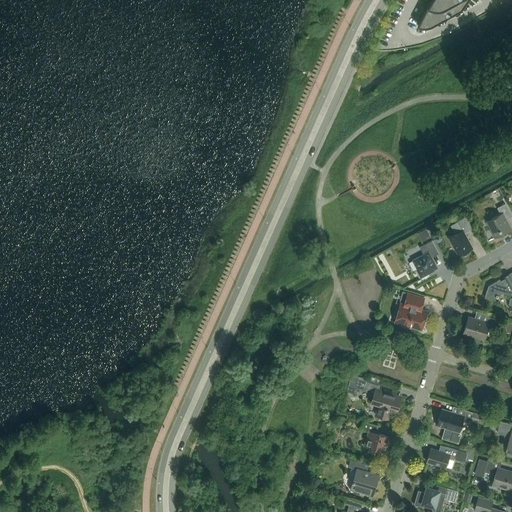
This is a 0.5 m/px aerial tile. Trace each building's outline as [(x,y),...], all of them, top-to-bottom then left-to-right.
[(432,26),(461,10),(468,0),(431,0),(430,3),(427,7),(423,15),(421,19),(419,23),(418,25),(418,26),(420,27),(422,27),(423,27),(425,28),(426,28),(428,27),(429,27),(431,27),(432,26)] [(506,219),(511,216),(505,203),(497,208),(500,214),(486,221),(491,229),(490,230),(494,238),(511,229),(506,219)] [(464,234),(473,229),(466,216),(457,221),(462,230),(449,237),(459,255),(472,248),(464,234)] [(426,229),(418,233),(422,241),(430,237),(426,229)] [(432,257),(439,253),(432,240),(419,247),(423,254),(412,260),(417,269),(416,270),(421,278),(428,274),(428,273),(437,268),(432,257)] [(511,305),(511,274),(500,281),(500,279),(488,286),(485,297),(492,299),(504,292),(511,294),(511,298),(510,299),(509,304),(511,305)] [(421,330),(427,311),(421,309),(424,297),(402,291),(401,296),(406,297),(404,304),(400,303),(394,322),(421,330)] [(496,330),(499,320),(488,316),(486,322),(469,317),(464,333),(484,339),(488,327),(496,330)] [(381,383),(368,379),(352,374),(347,392),(355,394),(357,388),(368,391),(368,389),(374,391),(371,403),(379,405),(376,415),(388,419),(390,413),(393,412),(397,413),(402,395),(379,388),(381,383)] [(470,420),(472,412),(465,410),(463,415),(442,409),(439,418),(438,418),(438,420),(439,421),(437,425),(445,427),(442,438),(458,443),(461,435),(459,431),(462,421),(469,423),(470,420)] [(486,416),(472,412),(470,420),(483,424),(486,416)] [(385,451),(389,437),(375,433),(378,425),(363,421),(361,428),(369,431),(365,445),(362,444),(382,450),(381,454),(382,454),(383,451),(385,451)] [(454,460),(455,458),(465,461),(466,460),(468,453),(446,446),(444,452),(431,448),(426,461),(446,467),(448,458),(454,460)] [(468,453),(466,460),(473,462),(476,453),(468,451),(468,453)] [(488,458),(487,461),(480,459),(475,475),(484,478),(486,472),(495,475),(492,483),(511,489),(511,472),(499,469),(501,462),(488,458)] [(372,496),(378,474),(367,471),(369,464),(351,459),(348,466),(358,469),(355,480),(353,479),(351,489),(372,496)] [(458,491),(447,488),(438,485),(436,486),(435,490),(428,488),(426,493),(418,490),(414,504),(423,507),(424,503),(433,505),(432,510),(439,511),(440,511),(444,498),(454,501),(458,491)] [(465,492),(463,500),(469,502),(471,494),(465,492)] [(503,511),(490,508),(493,501),(478,497),(475,509),(483,511),(503,511)] [(359,511),(362,504),(350,500),(347,510),(345,511),(359,511)]
